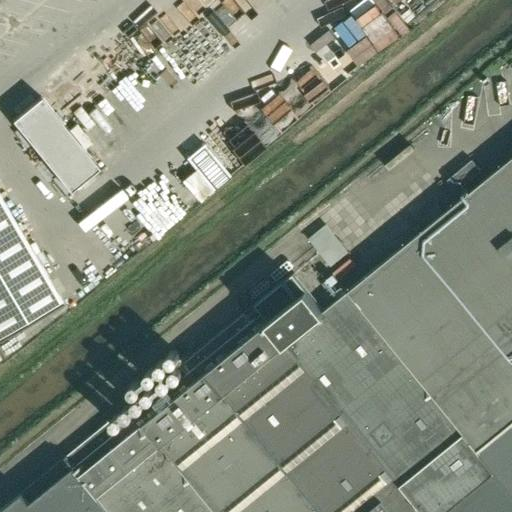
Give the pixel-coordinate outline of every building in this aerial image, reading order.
[(122,86),(134,103),(145,96),(133,79),(122,86)] [(70,191),(99,168),(41,97),(12,120),(70,191)] [(511,511),(511,156),(322,312),(292,275),(254,306),(261,314),(250,323),(243,314),(179,367),(186,374),(116,431),(108,421),(0,509),(0,511),(511,511)] [(472,160),(448,179),(457,190),(481,171),(472,160)] [(16,174),(34,196),(49,184),(31,162),(16,174)] [(0,339),(63,303),(0,195),(0,339)] [(157,195),(138,211),(160,237),(179,221),(157,195)]
